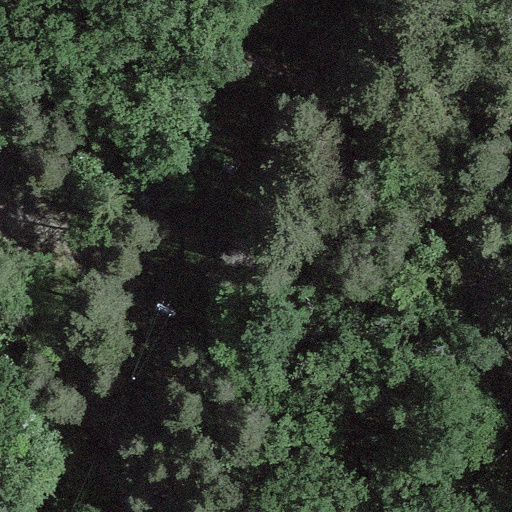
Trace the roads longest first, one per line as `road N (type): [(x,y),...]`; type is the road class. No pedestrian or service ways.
road 1 (track): [(511,137),(253,60),(104,0)]
road 2 (track): [(17,204),(158,344)]
